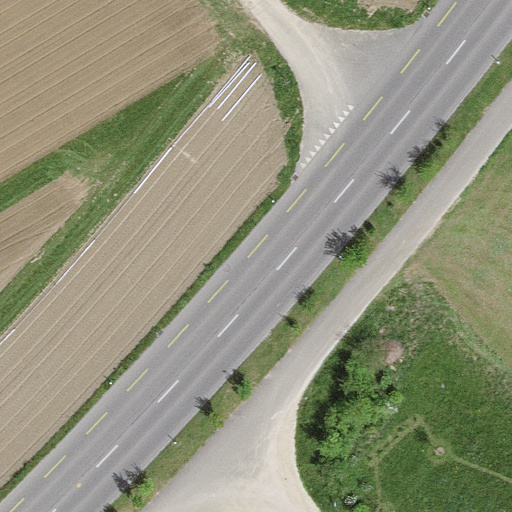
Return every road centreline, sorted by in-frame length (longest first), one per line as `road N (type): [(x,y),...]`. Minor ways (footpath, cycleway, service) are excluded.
road 1 (secondary): [(49,511),(214,338),(496,0)]
road 2 (track): [(163,511),(232,445),(511,98)]
road 3 (track): [(269,0),(387,133)]
